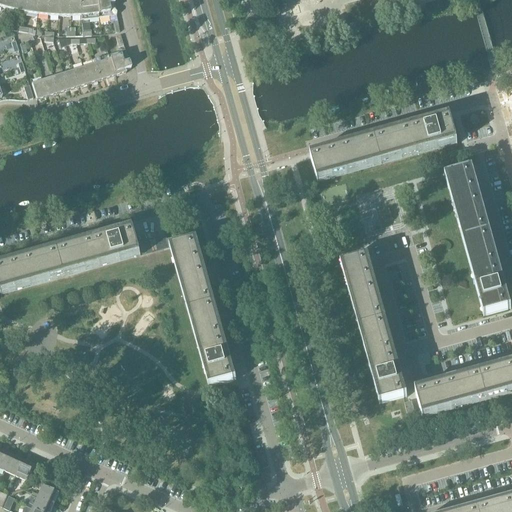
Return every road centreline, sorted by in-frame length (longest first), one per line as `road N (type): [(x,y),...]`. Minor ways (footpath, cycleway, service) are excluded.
road 1 (residential): [(287,489),(203,198)]
road 2 (unclassified): [(340,473),(267,213)]
road 3 (unclassified): [(306,151),(493,97),(505,136)]
road 4 (residential): [(0,258),(203,198)]
road 5 (residential): [(340,473),(511,427)]
road 6 (unclassified): [(267,213),(233,63)]
road 7 (unclassified): [(221,67),(267,213)]
road 8 (residential): [(0,120),(41,120),(146,88)]
